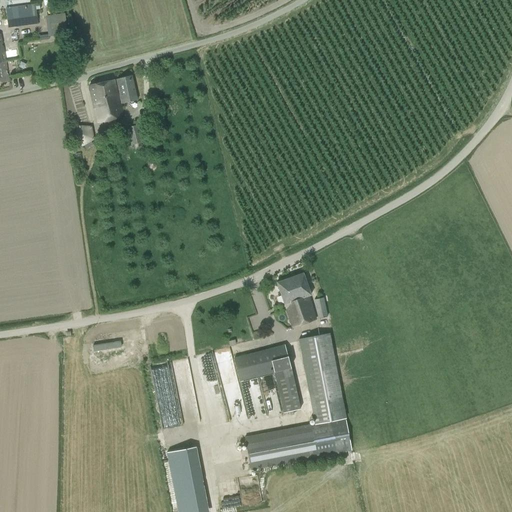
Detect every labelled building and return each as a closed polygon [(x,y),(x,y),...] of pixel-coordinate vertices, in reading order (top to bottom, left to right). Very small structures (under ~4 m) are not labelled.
[(8,27),(20,25),(32,24),(30,5),(5,8),(8,27)] [(49,34),(59,33),(57,16),(47,17),(49,34)] [(122,105),(137,101),(132,77),(117,80),(120,94),(118,95),(115,80),(89,87),(93,106),(98,124),(124,118),(119,98),(120,97),(122,105)] [(80,147),(94,145),(91,125),(77,126),(80,147)] [(132,146),(144,143),(140,125),(127,128),(132,146)] [(152,160),(151,160),(150,160),(149,161),(148,162),(147,163),(147,164),(147,165),(147,166),(148,167),(148,168),(149,168),(149,169),(150,169),(151,169),(152,169),(153,169),(154,169),(154,168),(155,168),(155,167),(156,166),(156,165),(156,164),(156,163),(155,162),(154,161),(153,160),(152,160)] [(293,328),(316,320),(309,296),(311,295),(303,273),(277,284),(293,328)] [(318,319),(327,317),(323,298),(314,300),(318,319)] [(316,425),(346,419),(330,334),(299,340),(316,425)] [(94,352),(122,346),(121,340),(92,345),(94,352)] [(138,342),(140,353),(149,352),(147,340),(138,342)] [(285,414),(302,410),(285,346),(235,359),(241,382),(275,373),(285,414)] [(200,357),(214,425),(227,422),(214,354),(200,357)] [(180,427),(173,386),(161,389),(163,396),(158,397),(164,430),(180,427)] [(265,399),(275,396),(273,390),(264,393),(265,399)] [(346,419),(316,425),(246,439),(252,471),(353,451),(346,419)] [(177,511),(208,511),(197,446),(167,451),(177,511)]
